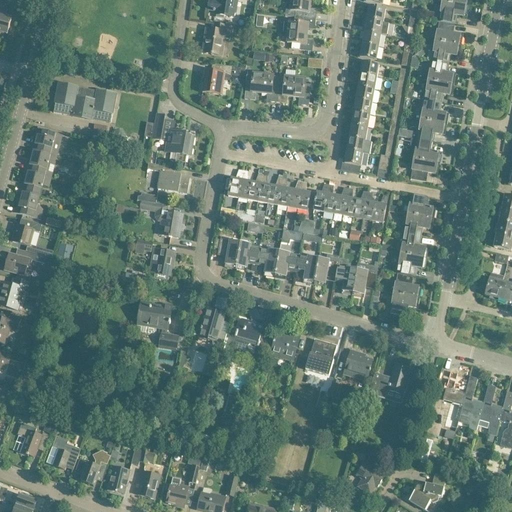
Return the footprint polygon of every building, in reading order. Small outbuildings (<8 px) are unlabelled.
[(237,0),(217,0),(218,3),(210,1),(208,11),(213,11),(213,12),(215,13),(215,12),(216,12),(215,15),(233,18),(235,3),(237,3),(237,0)] [(310,9),(311,4),(287,1),(286,11),(295,12),(295,18),(316,21),(317,10),(310,9)] [(466,18),(468,8),(443,3),(439,23),(454,26),(456,16),(466,18)] [(386,10),(369,7),(367,21),(383,24),(386,10)] [(0,9),(0,32),(7,35),(11,19),(6,18),(7,12),(0,9)] [(315,30),(316,21),(295,18),(294,23),(289,23),(285,23),(284,32),(288,33),(288,34),(307,36),(308,30),(315,30)] [(381,36),(383,24),(367,21),(364,33),(381,36)] [(452,35),(454,26),(439,23),(435,43),(461,47),(463,37),(452,35)] [(207,40),(205,54),(211,55),(211,56),(213,56),(213,55),(221,57),(224,36),(231,37),(233,28),(214,25),(213,31),(207,30),(205,40),(207,40)] [(415,43),(418,30),(413,29),(409,28),(406,41),(415,43)] [(379,49),(381,36),(364,33),(362,46),(379,49)] [(307,41),(307,36),(288,34),(287,43),(292,44),(291,50),(312,52),(314,42),(307,41)] [(413,55),(415,43),(406,41),(404,54),(409,55),(413,55)] [(459,57),(461,47),(435,43),(432,62),(447,65),(449,55),(459,57)] [(377,61),(379,49),(362,46),(360,59),(377,61)] [(419,60),(425,55),(422,51),(412,58),(419,60)] [(265,63),(266,55),(254,54),(253,61),(265,63)] [(273,64),(274,56),(266,55),(265,63),(273,64)] [(445,74),(447,65),(432,62),(429,76),(420,75),(419,80),(428,82),(454,87),(456,76),(445,74)] [(362,63),(360,76),(377,79),(379,66),(362,63)] [(204,85),(202,94),(221,97),(223,82),(230,83),(231,78),(244,80),(246,70),(213,65),(212,72),(206,71),(204,81),(206,82),(206,85),(204,85)] [(262,95),(264,76),(253,75),(253,80),(247,79),(244,100),(255,101),(256,94),(262,95)] [(277,103),(279,83),(273,82),(274,77),(264,76),(262,95),(267,95),(266,102),(277,103)] [(375,92),(377,79),(360,76),(358,89),(375,92)] [(293,98),(295,79),(285,78),(285,83),(279,83),(277,103),(287,104),(288,98),(293,98)] [(305,85),(306,80),(295,79),(293,98),(299,99),(298,106),(309,107),(311,86),(305,85)] [(452,97),(454,87),(428,82),(425,102),(440,105),(441,95),(452,97)] [(55,104),(53,114),(72,117),(92,121),(111,124),(113,115),(117,95),(97,91),(97,93),(91,91),(79,88),(58,84),(55,104)] [(372,104),(375,92),(358,89),(356,101),(372,104)] [(370,117),(372,104),(356,101),(353,114),(370,117)] [(438,114),(440,105),(425,102),(421,121),(447,126),(449,115),(438,114)] [(368,130),(370,117),(353,114),(351,127),(368,130)] [(157,116),(155,125),(153,139),(153,140),(161,142),(165,117),(157,116)] [(445,136),(447,126),(421,121),(418,141),(433,144),(434,134),(445,136)] [(153,139),(155,125),(147,124),(144,137),(153,139)] [(365,143),(368,130),(351,127),(349,139),(365,143)] [(99,128),(97,139),(109,140),(111,129),(99,128)] [(39,146),(37,152),(37,153),(57,158),(62,137),(37,130),(35,137),(37,137),(35,145),(39,146)] [(169,134),(172,135),(169,153),(178,155),(176,162),(186,163),(187,156),(190,157),(194,137),(195,137),(196,135),(190,134),(190,135),(169,131),(168,132),(169,132),(169,134)] [(371,144),(365,143),(349,139),(346,152),(363,155),(369,156),(371,144)] [(431,153),(433,144),(418,141),(414,161),(440,166),(442,155),(431,153)] [(55,166),(57,158),(37,153),(37,152),(31,151),(29,158),(32,158),(30,166),(33,167),(32,173),(32,174),(51,179),(53,174),(46,173),(48,164),(55,166)] [(361,167),(363,155),(346,152),(344,164),(361,167)] [(387,173),(390,160),(385,159),(382,158),(380,171),(387,173)] [(438,175),(440,166),(414,161),(411,180),(426,183),(427,173),(438,175)] [(174,175),(175,169),(149,164),(148,171),(161,173),(158,190),(187,195),(190,178),(174,175)] [(239,199),(244,172),(239,171),(236,180),(232,179),(231,181),(227,180),(225,191),(229,191),(228,197),(239,199)] [(49,188),(51,179),(32,174),(32,173),(26,172),(24,177),(27,178),(24,187),(22,187),(20,193),(40,198),(43,187),(49,188)] [(248,201),(251,183),(248,182),(248,173),(244,172),(239,199),(248,201)] [(258,203),(263,176),(259,175),(255,184),(251,183),(248,201),(258,203)] [(268,205),(271,187),(267,186),(268,177),(263,176),(258,203),(268,205)] [(278,207),(283,179),(278,179),(275,187),(271,187),(268,205),(278,207)] [(288,208),(291,190),(287,190),(287,180),(283,179),(278,207),(288,208)] [(297,210),(302,183),(298,182),(295,191),(291,190),(288,208),(297,210)] [(307,184),(302,183),(297,210),(307,212),(311,194),(307,193),(307,184)] [(324,213),(329,186),(324,185),(321,194),(317,193),(314,211),(324,213)] [(333,215),(337,197),(333,196),(333,187),(329,186),(324,213),(333,215)] [(343,217),(348,190),(344,189),(341,198),(337,197),(333,215),(343,217)] [(353,219),(356,201),(353,200),(353,191),(348,190),(343,217),(353,219)] [(38,206),(40,198),(20,193),(19,200),(21,200),(17,215),(41,221),(43,211),(38,206)] [(138,202),(142,202),(157,205),(158,196),(142,193),(142,196),(138,197),(138,202)] [(363,221),(368,193),(364,193),(360,201),(356,201),(353,219),(363,221)] [(373,222),(376,204),(372,204),(373,194),(368,193),(363,221),(373,222)] [(383,224),(388,197),(383,196),(380,205),(376,204),(373,222),(383,224)] [(425,208),(427,199),(412,196),(408,216),(434,221),(436,210),(425,208)] [(511,198),(505,197),(504,201),(503,201),(501,210),(511,212),(511,198)] [(142,202),(141,209),(155,212),(157,205),(142,202)] [(179,239),(183,215),(168,213),(169,207),(158,205),(156,218),(159,221),(164,222),(162,236),(169,237),(169,238),(171,239),(171,238),(179,239)] [(235,220),(236,212),(222,209),(220,218),(235,220)] [(511,225),(511,212),(501,210),(499,218),(500,218),(499,223),(511,225)] [(245,222),(246,216),(246,214),(236,212),(235,220),(245,222)] [(255,217),(254,223),(264,225),(265,217),(256,215),(255,217)] [(432,231),(434,221),(408,216),(405,236),(420,238),(421,229),(432,231)] [(17,227),(13,243),(30,247),(34,232),(40,233),(42,226),(21,220),(19,227),(17,227)] [(306,235),(309,222),(308,222),(303,220),(297,232),(306,235)] [(314,222),(309,222),(306,235),(313,236),(318,237),(320,231),(314,230),(314,222)] [(511,238),(511,225),(499,223),(498,226),(497,226),(495,235),(511,238)] [(291,231),(284,230),(282,241),(289,242),(291,231)] [(361,232),(352,230),(350,239),(359,240),(361,232)] [(511,238),(495,235),(494,244),(495,244),(494,248),(511,251),(511,238)] [(418,248),(420,238),(405,236),(401,255),(427,260),(429,249),(418,248)] [(216,240),(215,249),(219,250),(218,256),(227,257),(226,268),(236,270),(240,244),(221,241),(216,240)] [(138,242),(137,248),(151,251),(152,245),(138,242)] [(257,262),(260,250),(260,248),(240,244),(236,270),(246,272),(248,261),(257,262)] [(62,263),(75,265),(77,249),(64,247),(62,263)] [(275,279),(279,253),(260,250),(257,262),(257,265),(266,266),(264,277),(275,279)] [(174,265),(176,254),(160,251),(155,274),(154,280),(168,283),(169,277),(170,277),(172,265),(174,265)] [(9,254),(5,270),(18,274),(17,275),(25,277),(30,260),(44,265),(46,258),(26,253),(24,258),(9,254)] [(297,272),(299,257),(279,253),(275,279),(285,281),(287,270),(297,272)] [(327,255),(327,262),(319,260),(315,286),(324,287),(326,277),(336,278),(338,267),(340,257),(327,255)] [(425,270),(427,260),(401,255),(398,275),(412,278),(414,268),(425,270)] [(507,265),(509,257),(496,255),(495,263),(507,265)] [(315,286),(319,260),(299,257),(297,272),(306,273),(304,284),(315,286)] [(359,264),(358,271),(353,297),(363,298),(365,288),(374,289),(374,290),(379,264),(375,263),(374,267),(359,264)] [(353,297),(358,271),(338,267),(336,278),(335,283),(335,282),(344,284),(343,295),(353,297)] [(498,301),(503,283),(504,278),(491,274),(485,296),(489,297),(489,298),(498,301)] [(411,287),(412,278),(398,275),(394,295),(420,299),(421,289),(411,287)] [(1,283),(0,288),(0,306),(18,312),(23,292),(27,293),(29,284),(14,279),(12,286),(1,283)] [(511,303),(511,300),(511,285),(503,283),(498,301),(506,303),(506,302),(511,303)] [(418,309),(420,299),(394,295),(392,305),(393,305),(393,307),(392,307),(390,314),(408,318),(409,310),(408,310),(409,308),(418,309)] [(169,324),(170,325),(171,322),(170,322),(172,307),(163,305),(162,312),(151,310),(152,308),(151,308),(151,305),(141,303),(136,332),(146,334),(147,328),(162,331),(159,349),(183,353),(186,339),(167,336),(169,324)] [(220,332),(225,315),(207,310),(199,338),(189,336),(189,340),(198,342),(199,339),(208,341),(209,338),(217,341),(216,350),(215,355),(210,354),(203,375),(214,378),(227,334),(220,332)] [(0,344),(6,346),(10,331),(17,333),(21,319),(2,314),(0,320),(0,344)] [(233,348),(232,352),(247,356),(246,362),(258,366),(264,346),(263,346),(268,328),(257,325),(243,321),(242,322),(241,321),(238,332),(237,332),(235,338),(236,338),(233,348)] [(294,355),(300,337),(292,335),(290,340),(277,336),(275,343),(274,342),(273,344),(274,344),(271,356),(293,363),(290,371),(296,373),(301,357),(294,355)] [(310,355),(306,371),(329,377),(334,361),(332,361),(336,348),(315,341),(311,355),(310,355)] [(0,367),(6,369),(10,355),(0,352),(0,367)] [(370,373),(371,371),(370,370),(373,361),(360,357),(361,355),(351,352),(344,376),(366,382),(369,373),(370,373)] [(375,374),(369,395),(385,400),(388,392),(403,397),(411,369),(395,365),(391,379),(375,374)] [(446,391),(443,401),(451,403),(445,427),(456,430),(458,423),(465,395),(469,380),(458,377),(458,375),(451,373),(447,385),(445,384),(443,391),(446,391)] [(465,395),(458,423),(469,426),(469,430),(476,432),(479,422),(483,404),(470,401),(471,398),(472,398),(473,397),(472,397),(477,380),(470,378),(469,380),(465,395)] [(335,399),(339,383),(333,381),(328,397),(335,399)] [(0,395),(7,397),(9,389),(0,386),(0,395)] [(500,422),(503,409),(489,406),(490,403),(492,403),(492,402),(495,389),(488,387),(483,404),(479,422),(489,425),(488,435),(495,437),(500,422)] [(324,410),(328,395),(322,393),(317,408),(324,410)] [(230,394),(228,402),(231,403),(229,408),(235,410),(237,404),(243,406),(245,398),(230,394)] [(511,450),(511,413),(508,413),(509,410),(511,410),(511,409),(511,404),(511,395),(507,394),(503,409),(500,422),(508,424),(508,431),(506,431),(505,432),(503,434),(500,448),(511,450)] [(228,429),(234,429),(238,424),(238,418),(234,414),(228,414),(224,418),(224,424),(228,429)] [(53,427),(46,424),(43,432),(50,434),(53,427)] [(17,452),(17,453),(28,457),(29,456),(34,458),(38,448),(44,451),(43,452),(44,453),(50,436),(43,434),(42,436),(21,428),(18,436),(27,439),(21,454),(17,452)] [(56,438),(52,448),(59,451),(53,466),(65,471),(67,467),(73,469),(73,471),(81,450),(67,445),(68,442),(56,438)] [(135,450),(131,465),(139,467),(140,463),(142,452),(142,451),(135,450)] [(79,461),(75,474),(83,476),(81,482),(93,487),(97,477),(103,479),(108,466),(111,457),(107,456),(108,454),(104,453),(103,451),(93,456),(97,465),(96,467),(79,461)] [(142,452),(140,463),(148,465),(148,463),(154,464),(156,456),(153,455),(142,452)] [(385,477),(372,469),(376,462),(369,458),(365,464),(364,464),(357,476),(363,480),(358,488),(370,495),(375,488),(377,489),(385,477)] [(200,471),(207,473),(210,462),(203,460),(200,471)] [(193,466),(189,483),(196,485),(197,480),(199,475),(200,468),(193,466)] [(114,468),(108,492),(124,496),(130,472),(114,468)] [(143,473),(137,496),(155,500),(161,477),(143,473)] [(446,478),(435,475),(432,486),(426,485),(424,492),(421,491),(421,490),(421,489),(421,488),(420,488),(419,487),(418,487),(417,488),(416,489),(416,490),(409,502),(426,511),(431,503),(433,504),(438,502),(439,498),(442,499),(444,489),(444,488),(446,478)] [(492,476),(488,486),(498,489),(502,479),(492,476)] [(226,496),(234,498),(239,479),(231,477),(226,496)] [(172,478),(167,503),(177,506),(178,505),(182,506),(181,507),(184,507),(189,489),(180,486),(181,480),(172,478)] [(201,494),(197,511),(202,511),(222,511),(226,500),(201,494)] [(291,494),(287,509),(293,511),(297,496),(291,494)] [(32,511),(33,511),(37,502),(21,495),(17,506),(32,511)] [(316,511),(325,511),(327,505),(319,503),(316,511)]
